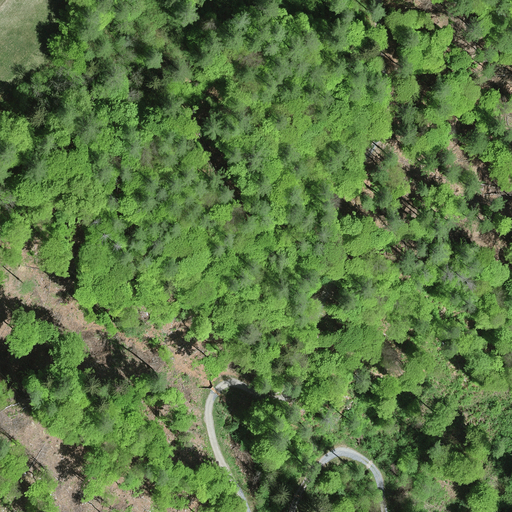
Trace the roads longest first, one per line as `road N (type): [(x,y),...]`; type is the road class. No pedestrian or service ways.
road 1 (track): [(377,0),(384,117),(342,194),(339,268),(323,294),(300,380),(277,400),(229,384),(208,406),(208,424),(246,511)]
road 2 (track): [(291,511),(314,470),(339,452),(370,465),(383,511)]
